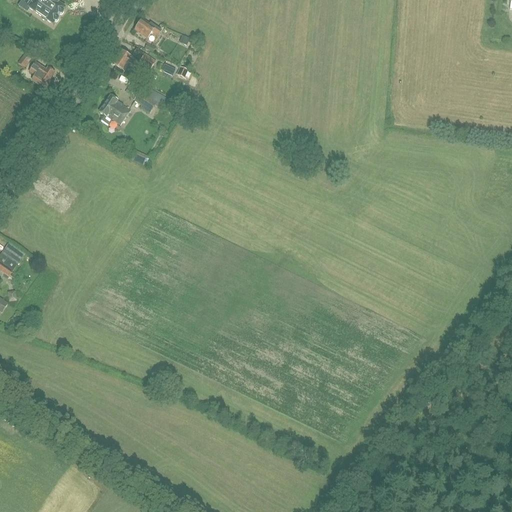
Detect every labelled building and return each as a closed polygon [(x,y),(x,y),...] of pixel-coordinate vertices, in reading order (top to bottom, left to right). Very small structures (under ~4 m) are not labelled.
[(33,0),(28,8),(53,25),(55,23),(57,23),(59,20),(58,18),(60,15),(62,16),(64,13),(63,11),(64,10),(65,8),(64,7),(58,4),(58,3),(53,0),(33,0)] [(134,31),(147,40),(152,33),(157,37),(161,31),(150,24),(149,25),(142,20),(134,31)] [(147,45),(145,49),(153,54),(155,49),(147,45)] [(140,61),(138,63),(133,60),(121,51),(111,64),(116,67),(114,70),(122,76),(129,65),(136,70),(136,69),(140,72),(144,66),(150,71),(156,63),(145,55),(144,55),(136,49),(132,55),(140,61)] [(18,64),(24,69),(31,59),(25,54),(18,64)] [(188,61),(182,70),(190,75),(196,66),(188,61)] [(45,91),(51,82),(50,81),(54,74),(47,69),(46,71),(35,64),(29,73),(35,77),(32,81),(39,86),(39,87),(45,91)] [(157,104),(158,102),(163,105),(166,99),(162,96),(151,91),(153,87),(146,84),(144,88),(144,87),(140,92),(133,102),(141,107),(139,109),(149,115),(157,104)] [(110,96),(98,113),(106,118),(107,117),(120,126),(130,112),(116,103),(117,101),(110,96)] [(6,248),(2,254),(0,256),(0,271),(9,277),(17,265),(22,259),(6,248)]
